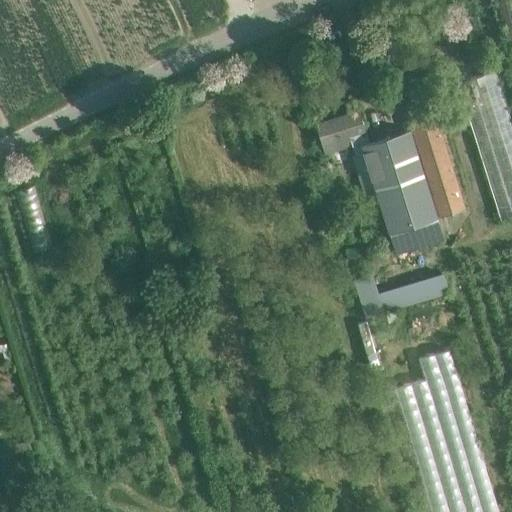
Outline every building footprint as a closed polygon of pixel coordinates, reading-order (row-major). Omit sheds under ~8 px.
[(511,214),(511,120),(499,68),(460,78),(496,219),(511,214)] [(410,128),(369,141),(358,110),(316,124),(325,153),(352,144),(355,154),(363,152),(389,233),(396,255),(445,239),(410,128)] [(411,125),(438,211),(462,204),(435,118),(411,125)] [(15,190),(34,250),(52,244),(33,184),(15,190)] [(353,279),(365,318),(448,293),(442,273),(378,292),(372,273),(353,279)]
